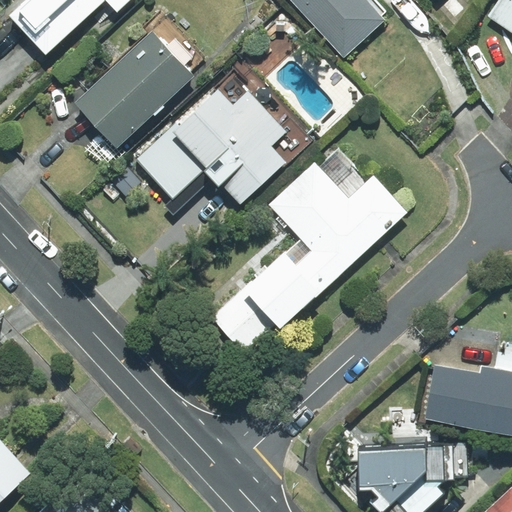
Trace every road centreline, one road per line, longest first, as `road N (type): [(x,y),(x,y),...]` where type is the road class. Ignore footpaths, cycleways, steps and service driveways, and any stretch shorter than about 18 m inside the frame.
road 1 (residential): [(225,473),(511,209)]
road 2 (residential): [(0,230),(225,473)]
